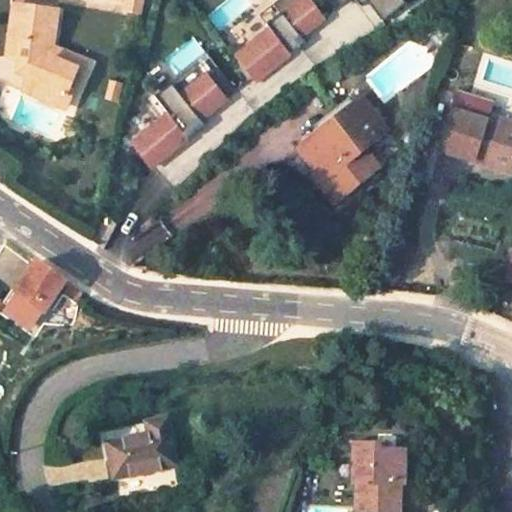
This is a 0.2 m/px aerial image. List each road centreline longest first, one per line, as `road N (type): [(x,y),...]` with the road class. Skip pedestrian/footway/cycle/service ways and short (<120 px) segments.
road 1 (residential): [(49,511),(34,475),(34,436),(50,400),(83,374),(120,360),(235,340),(267,307)]
road 2 (secondary): [(267,307),(152,298),(110,284),(0,209)]
road 3 (secondary): [(511,352),(409,320),(267,307)]
